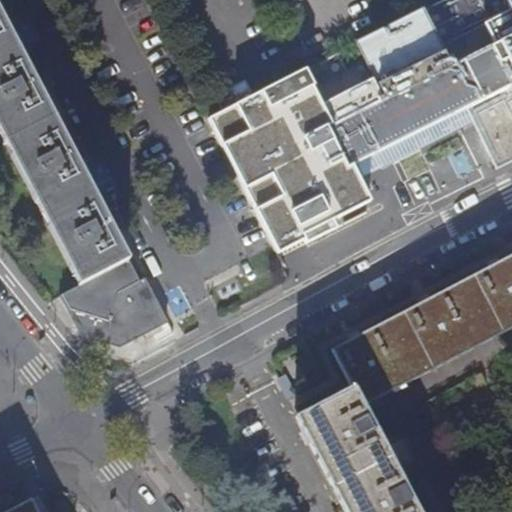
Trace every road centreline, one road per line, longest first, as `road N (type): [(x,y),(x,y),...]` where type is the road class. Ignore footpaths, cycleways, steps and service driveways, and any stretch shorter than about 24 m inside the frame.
road 1 (residential): [(77,424),(511,189)]
road 2 (residential): [(0,325),(77,424)]
